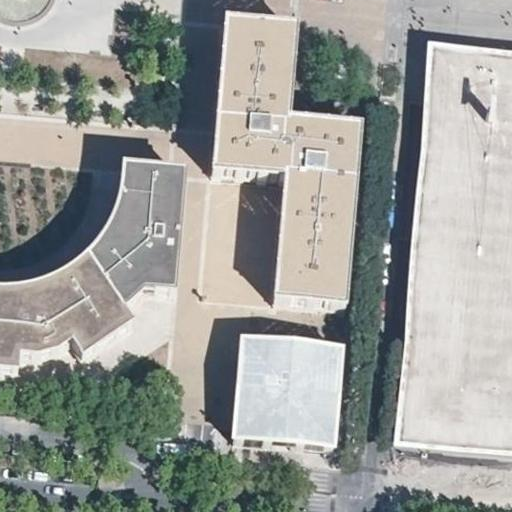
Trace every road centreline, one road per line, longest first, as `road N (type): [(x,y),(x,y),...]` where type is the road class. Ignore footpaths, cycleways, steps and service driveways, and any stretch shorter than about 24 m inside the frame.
road 1 (residential): [(363,511),(375,355),(401,317),(428,0)]
road 2 (tertiary): [(277,511),(0,490)]
